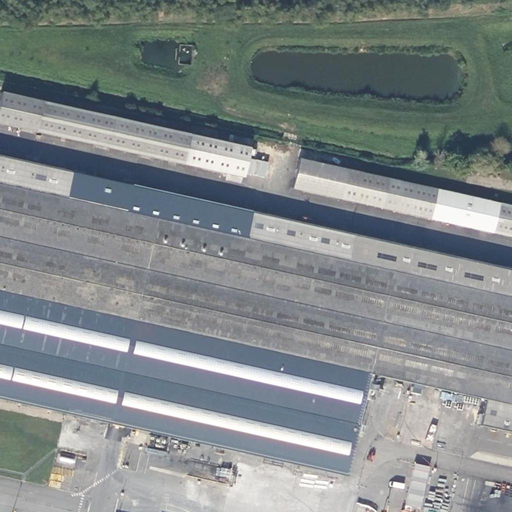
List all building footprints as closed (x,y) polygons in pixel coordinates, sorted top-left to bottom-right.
[(43,100),(1,92),(0,97),(0,122),(244,177),(252,139),(46,92),(43,100)] [(511,205),(360,171),(362,166),(363,162),(301,149),(293,188),(511,236),(511,205)] [(511,269),(0,156),(0,400),(65,415),(346,477),(368,373),(511,405),(511,269)] [(511,205),(511,199),(362,166),(360,171),(511,205)] [(506,450),(505,455),(511,456),(511,432),(496,430),(493,448),(506,450)] [(231,468),(190,459),(186,475),(228,484),(231,468)] [(413,463),(407,505),(423,508),(429,466),(413,463)]
